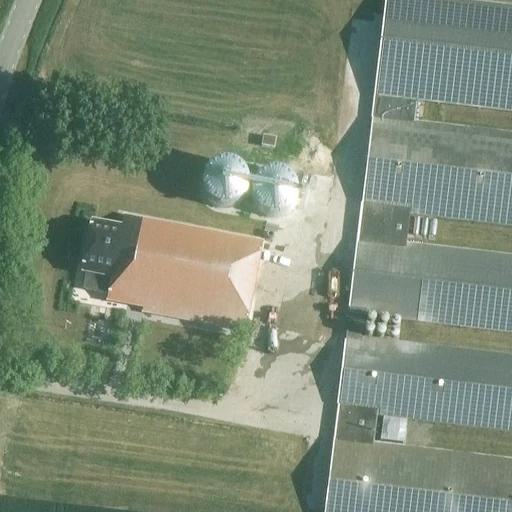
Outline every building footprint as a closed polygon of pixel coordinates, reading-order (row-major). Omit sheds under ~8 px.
[(511,8),(441,0),(384,0),(373,98),(371,116),(414,121),(416,103),(511,114),(511,8)] [(511,334),(511,255),(404,243),(408,213),(511,224),(511,133),(414,121),(371,116),(354,257),(336,413),(324,511),(511,511),(511,463),(374,447),(377,418),(511,433),(511,354),(362,336),(364,317),(511,334)] [(217,209),(220,210),(223,210),(226,210),(229,210),(232,209),(235,208),(238,207),(240,205),(242,202),(244,200),(246,197),(247,194),(247,191),(248,188),(247,185),(247,182),(246,179),(245,177),(243,174),(241,172),(238,170),(236,168),(233,167),(230,166),(227,165),(224,165),(221,166),(218,166),(215,168),(212,169),(210,171),(208,173),(206,176),(204,178),(203,181),(203,184),(202,187),(202,190),(203,193),(204,196),(205,199),(207,202),(209,204),(212,206),(214,208),(217,209)] [(281,175),(278,174),(274,174),(270,174),(266,175),(263,177),(260,179),(257,181),(255,185),(253,188),(252,191),(251,195),(251,199),(252,203),(253,206),(255,210),(257,213),(260,215),(263,217),(267,219),(271,219),(274,220),(278,219),(282,218),(285,217),(288,215),(291,212),(293,209),(295,206),(296,202),(297,198),(297,195),(296,191),(295,187),(293,184),(291,181),(288,179),(285,177),(281,175)] [(124,216),(121,232),(92,226),(83,273),(87,274),(84,290),(110,296),(109,303),(142,310),(141,314),(246,334),(264,243),(124,216)]
